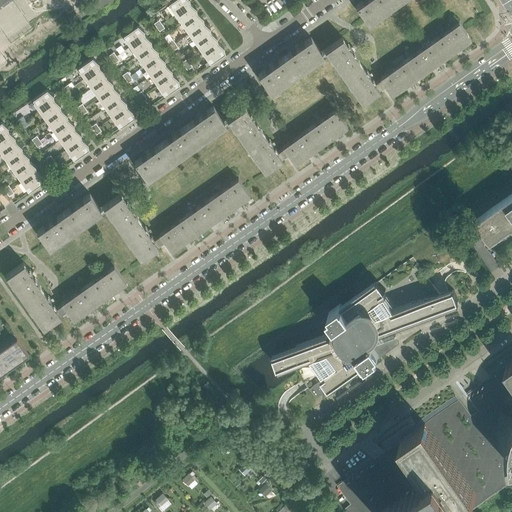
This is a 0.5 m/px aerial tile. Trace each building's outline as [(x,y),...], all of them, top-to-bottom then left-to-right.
[(190,4),(189,3),(189,4),(187,1),(188,0),(173,0),(168,3),(176,14),(190,4)] [(368,23),(394,4),(391,0),(362,0),(355,5),(368,23)] [(182,23),(197,13),(196,13),(194,10),(195,9),(196,10),(196,9),(190,4),(176,14),(182,23)] [(189,33),(204,23),(203,23),(201,20),(202,19),(203,19),(197,13),(182,23),(189,33)] [(471,39),(458,21),(432,40),(444,57),(445,57),(444,56),(450,52),(451,53),(455,49),(456,49),(455,48),(458,45),(459,47),(464,43),(463,42),(469,38),(470,40),(471,39)] [(196,43),(210,33),(208,30),(209,29),(210,28),(204,23),(189,33),(196,43)] [(144,36),(142,33),(143,32),(144,31),(138,26),(137,25),(123,35),(130,46),(144,36),(144,35),(144,36)] [(203,53),(217,43),(217,42),(217,43),(215,40),(216,39),(217,38),(210,33),(196,43),(203,53)] [(137,55),(151,45),(149,42),(150,41),(150,42),(151,41),(144,36),(130,46),(137,55)] [(297,73),(323,55),(311,37),(284,55),(297,73)] [(360,63),(356,56),(342,37),(324,49),(343,75),(360,63)] [(444,57),(432,40),(406,58),(418,76),(419,75),(418,74),(424,70),(425,71),(430,68),(429,66),(430,65),(432,64),(433,65),(438,62),(437,61),(443,57),(444,58),(444,57)] [(225,53),(224,52),(222,49),(223,48),(223,49),(224,48),(217,43),(203,53),(210,63),(211,63),(211,62),(225,53)] [(144,65),(158,55),(156,52),(157,51),(158,51),(151,45),(137,55),(144,65)] [(151,75),(165,65),(164,65),(163,62),(164,61),(165,61),(158,55),(144,65),(151,75)] [(297,73),(284,55),(258,74),(270,92),(297,73)] [(99,68),(97,65),(98,64),(99,63),(92,58),(78,67),(86,77),(99,68)] [(418,76),(406,58),(379,77),(380,78),(385,85),(392,95),(393,94),(392,92),(398,88),(399,89),(403,86),(402,84),(406,82),(407,83),(412,80),(411,79),(417,75),(418,76)] [(374,82),(369,74),(360,63),(343,75),(362,102),(379,89),(374,82)] [(158,85),(172,75),(172,74),(171,74),(169,71),(171,71),(171,70),(165,65),(151,75),(158,85)] [(106,78),(104,74),(105,73),(105,74),(105,73),(99,68),(86,77),(92,87),(106,78)] [(166,94),(179,85),(179,84),(178,84),(176,81),(177,80),(178,81),(178,80),(172,75),(158,85),(165,95),(166,95),(166,94)] [(113,87),(111,84),(112,83),(106,77),(106,78),(92,87),(99,97),(113,87)] [(385,85),(380,78),(374,82),(379,89),(385,85)] [(137,85),(132,89),(135,93),(140,90),(137,85)] [(120,97),(117,94),(119,93),(113,87),(99,97),(106,107),(120,97)] [(53,100),(51,97),(52,96),(53,96),(53,95),(47,90),(46,89),(32,100),(40,110),(54,100),(53,99),(53,100)] [(241,100),(236,94),(234,91),(227,96),(234,106),(241,100)] [(126,107),(124,104),(126,103),(126,102),(120,97),(106,107),(113,116),(126,107)] [(46,120),(61,110),(60,109),(60,110),(58,106),(59,106),(60,106),(60,105),(54,100),(40,110),(46,120)] [(263,132),(258,125),(244,105),(227,118),(245,144),(263,132)] [(226,123),(213,106),(187,124),(199,142),(226,123)] [(134,117),(134,116),(133,116),(131,113),(133,112),(133,113),(133,112),(127,107),(126,107),(113,116),(120,127),(121,127),(120,127),(134,117)] [(336,134),(340,131),(340,130),(346,126),(347,127),(348,127),(335,109),(308,127),(321,145),(321,144),(321,143),(327,139),(327,140),(332,137),(331,135),(335,133),(336,134)] [(68,119),(67,119),(65,116),(66,115),(66,116),(67,115),(61,110),(46,120),(53,129),(68,119)] [(60,139),(74,129),(72,126),(73,125),(74,125),(68,119),(53,129),(60,139)] [(8,132),(6,129),(7,128),(8,128),(2,122),(1,122),(0,122),(0,137),(8,132)] [(199,142),(187,124),(160,143),(173,161),(199,142)] [(101,131),(98,127),(93,130),(96,135),(101,131)] [(321,145),(308,127),(282,146),(283,147),(287,154),(294,164),(295,163),(294,161),(300,157),(301,158),(306,155),(305,154),(308,151),(309,153),(314,149),(313,148),(319,144),(320,145),(321,145)] [(67,149),(81,139),(81,138),(81,139),(79,136),(80,135),(81,134),(74,129),(60,139),(67,149)] [(0,149),(1,152),(15,142),(15,141),(15,142),(13,139),(14,138),(15,137),(8,132),(0,137),(0,149)] [(282,158),(277,151),(271,143),(263,132),(245,144),(264,171),(282,158)] [(89,149),(88,148),(87,148),(86,146),(87,145),(88,144),(81,139),(67,149),(75,159),(89,149)] [(8,161),(22,151),(20,148),(21,148),(22,147),(15,142),(1,152),(8,161)] [(173,161),(160,143),(134,162),(147,179),(173,161)] [(287,154),(283,147),(277,151),(282,158),(287,154)] [(15,171),(29,161),(27,158),(28,157),(29,157),(22,151),(8,161),(15,171)] [(22,181),(36,171),(35,171),(33,168),(35,167),(29,161),(15,171),(22,181)] [(43,181),(43,180),(42,180),(40,178),(42,177),(42,176),(36,171),(22,181),(29,191),(30,191),(43,181)] [(250,195),(237,178),(211,196),(223,213),(224,213),(223,212),(229,208),(230,209),(234,205),(233,204),(237,201),(238,203),(243,199),(242,198),(248,194),(249,196),(250,195)] [(102,211),(90,193),(63,212),(76,230),(102,211)] [(139,219),(129,204),(121,193),(103,205),(122,232),(139,219)] [(511,193),(476,219),(491,241),(511,226),(511,193)] [(223,213),(211,196),(185,215),(197,232),(198,231),(197,230),(203,226),(204,227),(208,224),(207,222),(209,221),(211,220),(212,221),(217,218),(216,217),(222,213),(223,214),(223,213)] [(76,230),(63,212),(37,231),(49,248),(76,230)] [(197,232),(185,215),(158,233),(159,234),(164,241),(171,251),(172,250),(171,249),(177,244),(177,245),(182,242),(181,241),(185,238),(186,240),(190,236),(190,235),(196,231),(196,232),(197,232)] [(158,246),(158,245),(153,239),(139,219),(122,232),(141,258),(158,246)] [(164,241),(159,234),(153,239),(158,245),(164,241)] [(42,288),(37,281),(23,262),(6,274),(24,301),(42,288)] [(114,290),(119,286),(118,285),(124,281),(125,283),(126,282),(114,265),(88,283),(99,301),(100,300),(99,299),(105,295),(106,296),(111,292),(110,291),(113,289),(114,290)] [(331,332),(273,353),(274,356),(278,368),(292,362),(293,365),(306,361),(311,359),(322,374),(320,376),(322,378),(322,379),(310,388),(317,397),(324,392),(329,389),(331,391),(340,385),(378,358),(376,355),(379,353),(372,343),(370,345),(365,339),(459,304),(457,301),(458,301),(454,290),(440,295),(426,300),(425,297),(413,302),(393,309),(384,296),(386,295),(385,292),(378,282),(376,279),(340,304),(329,313),(330,315),(328,317),(335,327),(337,325),(341,331),(332,335),(331,332)] [(99,301),(88,283),(61,302),(62,303),(66,310),(73,320),(74,319),(73,318),(79,313),(80,314),(85,311),(84,310),(87,307),(88,309),(93,305),(92,304),(98,300),(99,301)] [(62,303),(57,307),(55,308),(42,288),(24,301),(43,327),(61,315),(60,314),(66,310),(62,303)] [(14,333),(5,339),(20,360),(29,354),(14,333)] [(5,339),(0,342),(0,351),(11,367),(20,360),(5,339)] [(0,351),(0,370),(2,373),(11,367),(0,351)] [(511,481),(511,355),(487,373),(479,365),(469,373),(478,379),(474,382),(479,385),(467,394),(478,410),(471,415),(456,395),(388,443),(383,446),(381,448),(373,441),(360,449),(369,456),(345,473),(348,477),(337,485),(351,504),(343,509),(345,511),(469,511),(477,506),(511,483),(511,481)] [(224,443),(213,451),(219,459),(230,451),(224,443)] [(246,462),(239,469),(245,475),(252,468),(246,462)] [(186,476),(175,484),(181,492),(192,484),(186,476)] [(267,486),(256,494),(262,502),(273,494),(267,486)] [(208,489),(203,494),(207,497),(212,493),(208,489)] [(163,493),(152,501),(158,510),(169,502),(163,493)] [(211,496),(204,503),(210,509),(217,503),(211,496)]
